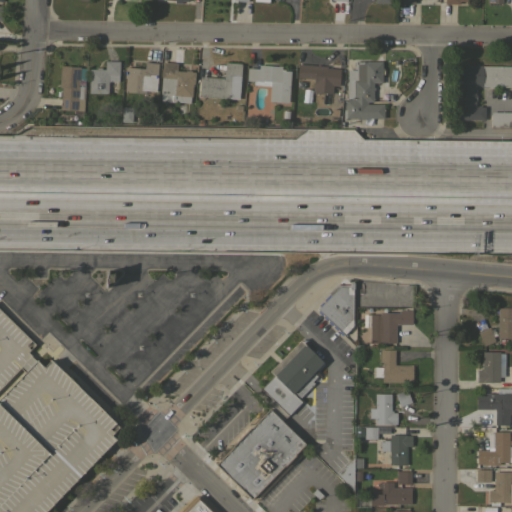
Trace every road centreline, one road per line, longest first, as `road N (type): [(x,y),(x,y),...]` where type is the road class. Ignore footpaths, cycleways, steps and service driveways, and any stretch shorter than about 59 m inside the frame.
road 1 (motorway): [(0,218),(511,220)]
road 2 (motorway): [(511,173),(16,169)]
road 3 (residential): [(33,32),(511,36)]
road 4 (tertiary): [(82,511),(307,280),(334,264)]
road 5 (residential): [(448,276),(443,511)]
road 6 (residential): [(334,264),(511,280)]
